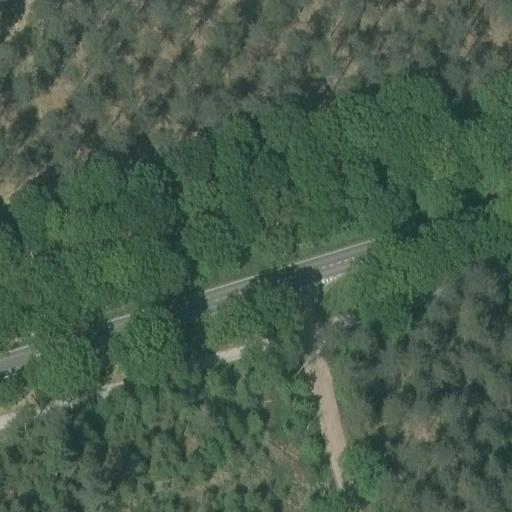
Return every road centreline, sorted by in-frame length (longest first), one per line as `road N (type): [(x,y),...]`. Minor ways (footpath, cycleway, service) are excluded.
road 1 (secondary): [(511,210),(0,368)]
road 2 (track): [(351,511),(302,336)]
